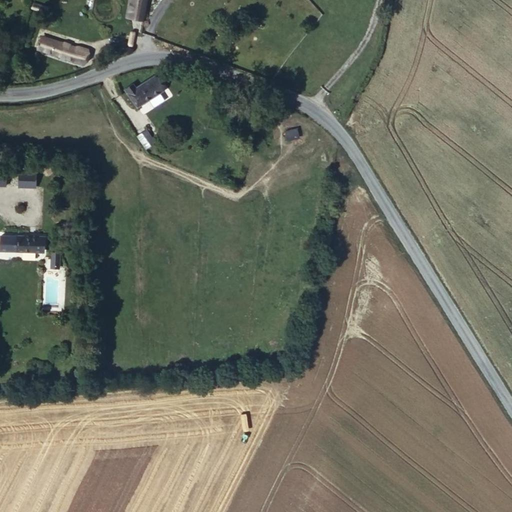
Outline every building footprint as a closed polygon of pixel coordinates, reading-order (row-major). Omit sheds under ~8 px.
[(146,19),(146,0),(127,0),(126,18),(146,19)] [(87,49),(42,35),(38,48),(83,62),(87,49)] [(134,107),(161,91),(150,76),(131,87),(129,82),(121,87),(134,107)] [(144,148),(156,142),(148,128),(137,134),(144,148)] [(286,139),(300,137),(299,128),(285,130),(286,139)] [(18,179),(18,187),(36,187),(36,179),(18,179)] [(0,250),(38,252),(39,236),(0,234),(0,250)]
